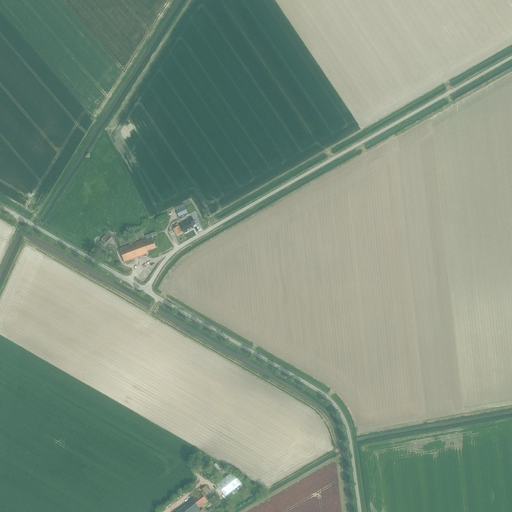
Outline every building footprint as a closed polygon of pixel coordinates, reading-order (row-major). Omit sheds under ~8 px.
[(179,217),(187,212),(185,207),(176,211),(179,217)] [(189,220),(189,221),(180,226),(184,233),(194,228),(192,226),(196,224),(192,218),(189,220)] [(182,233),(177,224),(175,225),(176,228),(173,229),(177,236),(182,233)] [(101,239),(105,244),(112,237),(108,233),(101,239)] [(152,238),(143,241),(143,240),(119,249),(124,262),(148,253),(147,251),(156,248),(152,238)] [(226,496),(242,484),(232,472),(216,485),(226,496)] [(176,511),(197,511),(200,510),(199,508),(207,501),(201,493),(203,492),(205,495),(210,491),(206,486),(201,489),(200,489),(197,491),(200,494),(176,511)]
